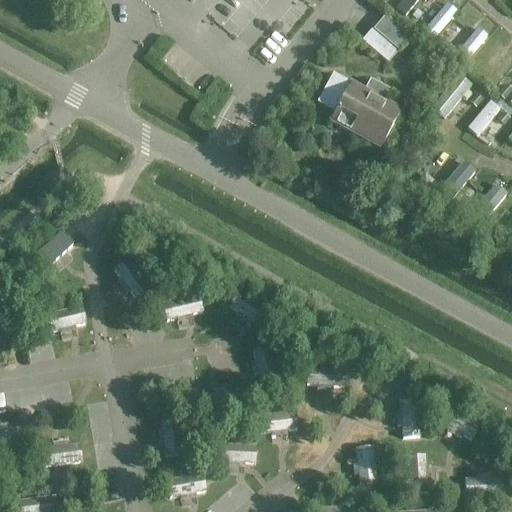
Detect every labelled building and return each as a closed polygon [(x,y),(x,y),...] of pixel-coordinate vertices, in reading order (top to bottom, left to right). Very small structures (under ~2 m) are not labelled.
[(421,0),(404,0),(394,12),(405,20),(421,0)] [(457,16),(447,7),(424,34),(434,42),(457,16)] [(387,64),(408,40),(385,20),(374,32),(373,31),(363,43),(387,64)] [(275,51),(284,36),(270,28),(262,43),(275,51)] [(487,41),(477,33),(454,61),(464,69),(487,41)] [(499,78),(511,59),(511,37),(511,38),(489,71),(499,78)] [(446,44),(439,51),(446,57),(452,50),(446,44)] [(475,64),(469,71),(475,76),(482,69),(475,64)] [(376,69),(371,75),(390,90),(395,84),(376,69)] [(172,75),(161,88),(177,101),(188,88),(172,75)] [(384,145),(401,114),(382,104),(388,94),(370,85),(362,99),(349,92),(351,88),(333,79),(322,98),(327,100),(323,107),(335,114),(330,124),(353,136),(356,130),(384,145)] [(472,92),(458,80),(430,113),(443,124),(472,92)] [(511,91),(506,86),(497,96),(503,102),(511,91)] [(478,94),(469,104),(475,109),(484,100),(478,94)] [(499,114),(489,106),(466,133),(476,141),(499,114)] [(503,115),(497,122),(503,127),(509,120),(503,115)] [(475,177),(464,167),(435,200),(447,209),(475,177)] [(420,188),(415,195),(421,199),(426,193),(420,188)] [(507,200),(495,190),(470,218),(482,229),(507,200)] [(495,226),(486,236),(492,242),(501,232),(495,226)] [(511,228),(501,242),(511,251),(511,228)] [(74,250),(61,236),(24,267),(37,282),(74,250)] [(152,292),(129,263),(114,275),(137,304),(152,292)] [(269,315),(236,296),(227,312),(259,331),(269,315)] [(202,318),(198,300),(161,307),(165,326),(202,318)] [(86,330),(82,311),(46,318),(50,337),(86,330)] [(278,390),(271,351),(252,354),(259,393),(278,390)] [(343,394),(344,373),(305,371),(304,392),(343,394)] [(243,412),(239,393),(201,401),(205,421),(243,412)] [(419,444),(416,403),(399,404),(401,445),(419,444)] [(480,432),(446,413),(438,427),(472,446),(480,432)] [(295,417),(257,420),(259,439),(296,435),(295,417)] [(182,461),(178,421),(160,423),(164,463),(182,461)] [(19,434),(0,435),(0,455),(21,454),(19,434)] [(254,470),(255,451),(218,448),(217,467),(254,470)] [(80,449),(43,453),(45,472),(82,468),(80,449)] [(376,491),(372,452),(354,453),(358,493),(376,491)] [(427,499),(424,461),(407,462),(409,499),(427,499)] [(206,498),(203,479),(165,485),(168,504),(206,498)] [(502,502),(501,482),(464,484),(465,504),(502,502)] [(56,511),(55,501),(18,505),(18,511),(56,511)]
